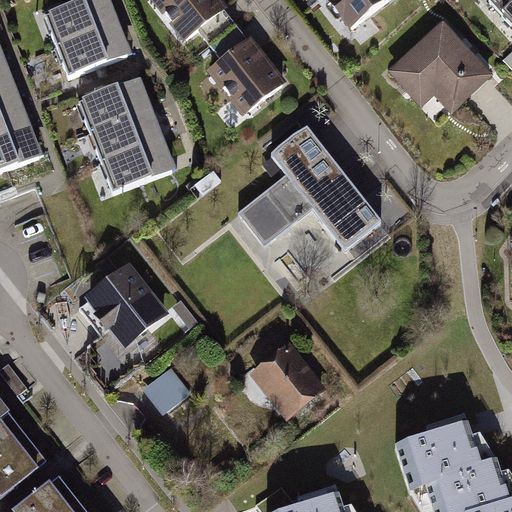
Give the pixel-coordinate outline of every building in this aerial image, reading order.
[(230,24),(211,0),(171,0),(154,15),(189,57),(230,24)] [(313,0),(351,47),(395,11),(385,0),(313,0)] [(109,8),(53,29),(76,91),(133,70),(109,8)] [(511,12),(503,21),(511,30),(511,12)] [(495,90),(445,34),(389,83),(423,120),(437,108),(453,126),(495,90)] [(0,54),(0,184),(44,167),(0,54)] [(288,97),(255,55),(210,91),(244,132),(288,97)] [(140,92),(83,114),(117,202),(174,180),(140,92)] [(294,281),(374,221),(308,133),(228,193),(294,281)] [(176,328),(133,280),(89,320),(132,368),(176,328)] [(294,338),(251,364),(283,415),(325,390),(294,338)] [(178,369),(148,384),(162,413),(192,399),(178,369)] [(0,510),(45,476),(0,418),(0,510)] [(428,440),(397,449),(411,492),(426,488),(427,490),(434,511),(511,511),(511,506),(509,508),(496,466),(481,471),(468,427),(428,440)] [(74,511),(61,495),(38,511),(74,511)] [(345,511),(340,496),(286,511),(345,511)]
